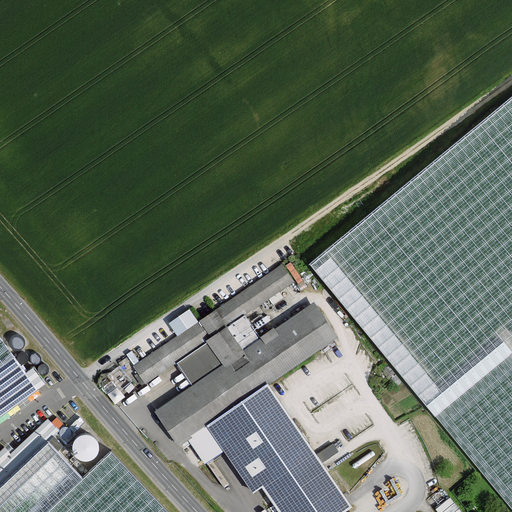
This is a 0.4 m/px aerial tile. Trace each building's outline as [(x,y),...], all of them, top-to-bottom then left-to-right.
[(511,106),(314,265),(434,406),(511,340),(511,106)] [(283,265),(135,366),(146,382),(176,361),(208,339),(225,363),(192,386),(156,410),(179,444),(189,438),(205,462),(225,449),(254,492),(262,486),(280,511),(343,511),(352,506),(327,470),(268,384),(338,335),(315,302),(244,351),(227,327),(294,281),(283,265)] [(0,368),(15,357),(0,336),(0,368)] [(176,361),(192,386),(225,363),(208,339),(176,361)] [(511,359),(442,419),(511,504),(511,359)] [(0,511),(171,511),(77,412),(0,484),(0,511)] [(436,509),(438,511),(462,511),(451,497),(436,509)]
